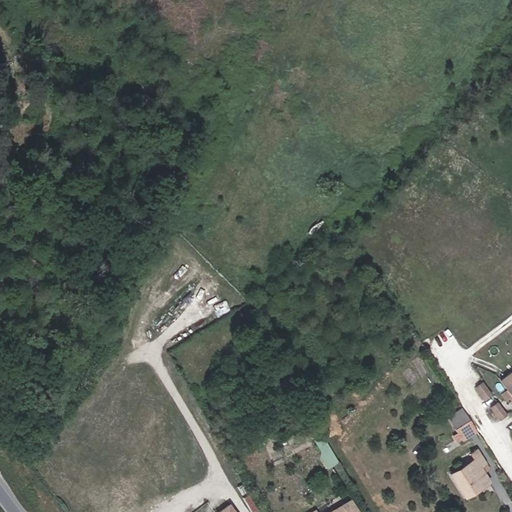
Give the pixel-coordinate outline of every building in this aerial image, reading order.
[(511,370),(500,380),(507,390),(511,395),(511,396),(511,370)] [(490,394),(482,382),(475,387),(483,399),(490,394)] [(504,399),(511,395),(507,390),(501,395),(504,399)] [(505,414),(497,402),(490,407),(499,419),(505,414)] [(469,419),(462,408),(447,417),(454,428),(469,419)] [(475,430),(469,419),(454,428),(461,439),(475,430)] [(330,451),(322,437),(316,441),(324,455),(330,451)] [(482,472),(479,467),(484,463),(476,450),(470,453),(473,458),(450,473),(464,496),(488,481),(482,472)] [(333,457),(331,452),(325,455),(328,460),(333,457)] [(488,468),(484,463),(479,467),(482,472),(488,468)] [(356,511),(349,500),(328,511),(314,511),(311,511),(356,511)]
